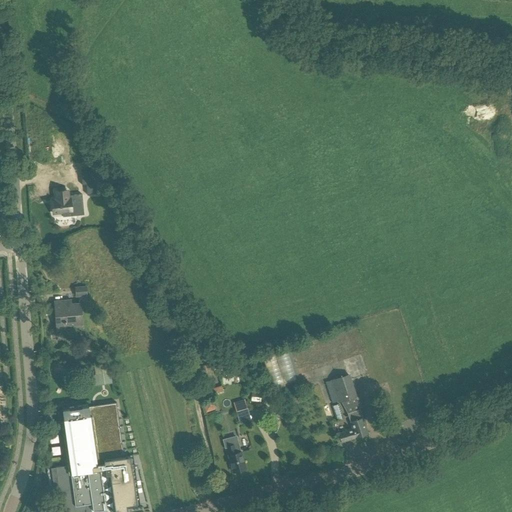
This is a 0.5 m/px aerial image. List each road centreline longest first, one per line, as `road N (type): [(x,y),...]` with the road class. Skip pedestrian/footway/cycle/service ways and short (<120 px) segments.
road 1 (track): [(208,509),(208,460),(184,333),(122,196),(75,121),(55,109)]
road 2 (unclassified): [(511,407),(433,447),(228,504)]
road 3 (unclassified): [(10,511),(30,426),(19,243)]
road 4 (unclassified): [(19,243),(0,58)]
